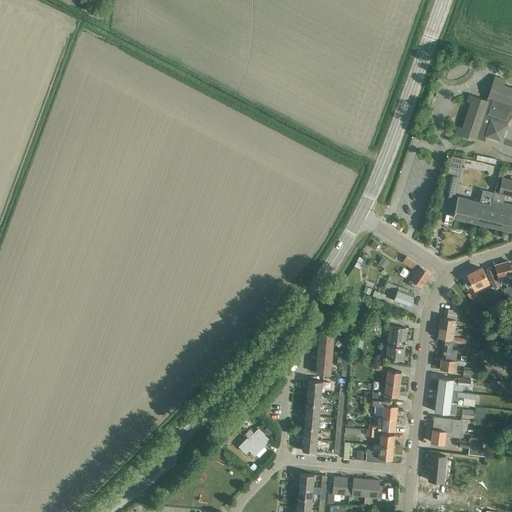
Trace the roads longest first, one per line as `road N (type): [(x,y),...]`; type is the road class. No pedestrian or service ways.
road 1 (tertiary): [(101,511),(304,304),(359,217)]
road 2 (tertiary): [(359,217),(441,0)]
road 3 (residential): [(410,469),(425,308),(447,271)]
road 4 (residential): [(410,469),(282,460)]
road 5 (residential): [(282,460),(289,376),(303,363),(306,340)]
